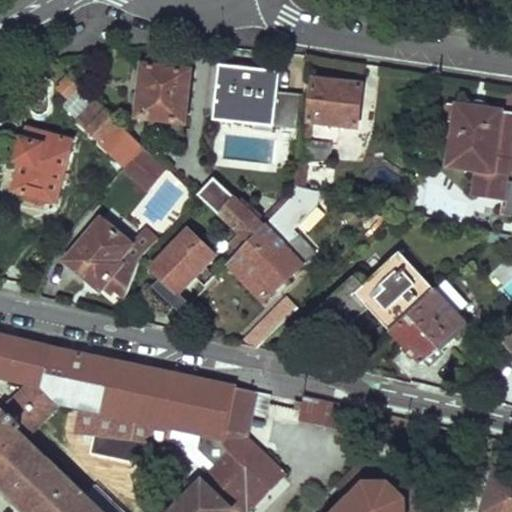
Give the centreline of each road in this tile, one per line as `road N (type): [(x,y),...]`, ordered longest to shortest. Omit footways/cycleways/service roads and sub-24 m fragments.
road 1 (residential): [(0,304),(511,423)]
road 2 (residential): [(273,0),(285,19),(313,31),(511,60)]
